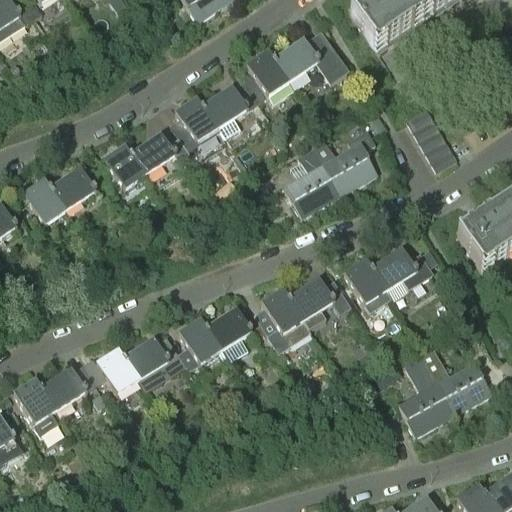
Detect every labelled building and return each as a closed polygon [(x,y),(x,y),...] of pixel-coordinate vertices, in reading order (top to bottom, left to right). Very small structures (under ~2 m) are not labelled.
[(56,0),(31,0),(39,12),(56,0)] [(127,15),(116,0),(108,5),(119,21),(127,15)] [(232,5),(228,0),(179,0),(178,2),(196,29),(232,5)] [(424,28),(405,0),(372,0),(372,1),(372,2),(365,6),(365,5),(357,10),(358,12),(351,17),(351,16),(349,17),(377,60),(424,28)] [(405,0),(424,28),(466,0),(405,0)] [(0,4),(0,46),(23,32),(18,24),(19,23),(17,20),(16,20),(4,2),(0,4)] [(33,10),(27,14),(34,25),(40,21),(33,10)] [(303,48),(274,67),(288,89),(316,70),(333,95),(349,84),(319,39),(304,50),(303,48)] [(249,79),(239,86),(241,89),(254,108),(264,101),(265,104),(267,103),(270,108),(291,94),(288,89),(274,67),(268,58),(245,73),(249,79)] [(200,111),(199,112),(215,137),(222,148),(239,137),(232,126),(247,116),(255,110),(254,108),(241,89),(231,95),(202,114),(200,111)] [(196,105),(173,120),(179,128),(194,151),(203,164),(224,150),(222,148),(215,137),(199,112),(200,111),(196,105)] [(425,114),(404,126),(411,137),(431,125),(425,114)] [(386,136),(375,117),(367,121),(377,141),(386,136)] [(438,135),(431,125),(411,137),(417,147),(438,135)] [(179,128),(170,134),(178,146),(189,163),(194,171),(203,164),(194,151),(179,128)] [(423,158),(444,146),(438,135),(417,147),(423,158)] [(324,147),(310,155),(338,203),(376,181),(363,158),(374,151),(366,137),(347,149),(351,157),(336,166),(324,147)] [(160,142),(131,162),(145,184),(152,195),(155,198),(175,185),(184,179),(178,170),(189,163),(178,146),(167,153),(160,142)] [(446,148),(444,146),(423,158),(429,168),(450,156),(446,148)] [(124,153),(102,167),(123,198),(130,209),(152,195),(145,184),(131,162),(124,153)] [(300,225),(338,203),(310,155),(297,163),(308,182),(283,197),(300,225)] [(450,156),(429,168),(435,179),(456,167),(450,156)] [(80,176),(50,196),(65,218),(95,198),(92,194),(80,176)] [(65,218),(50,196),(44,187),(22,202),(42,233),(65,218)] [(483,279),(511,259),(511,222),(504,210),(488,221),(487,219),(479,224),(480,225),(473,230),(472,229),(465,234),(465,235),(458,240),(458,239),(456,241),(480,277),(481,276),(483,279)] [(0,212),(0,243),(16,233),(13,230),(12,231),(0,212)] [(428,256),(418,262),(427,276),(437,270),(428,256)] [(401,257),(372,275),(385,297),(402,287),(408,295),(431,281),(427,276),(418,262),(408,268),(401,257)] [(385,297),(372,275),(366,266),(343,281),(363,312),(385,297)] [(57,274),(64,288),(78,280),(70,267),(57,274)] [(318,287),(289,305),(303,327),(333,308),(331,304),(330,305),(318,287)] [(303,327),(289,305),(283,296),(260,311),(276,336),(266,343),(278,361),(310,340),(302,328),(303,327)] [(206,335),(220,357),(226,367),(246,355),(239,345),(251,338),(248,334),(247,335),(236,316),(206,335)] [(176,360),(187,378),(220,357),(206,335),(200,326),(178,341),(186,354),(176,360)] [(423,354),(441,343),(434,332),(417,343),(423,354)] [(153,347),(124,365),(138,387),(144,383),(152,395),(169,384),(162,372),(168,368),(166,364),(165,365),(153,347)] [(419,363),(452,422),(490,400),(475,372),(450,386),(433,355),(419,363)] [(133,390),(138,387),(124,365),(118,356),(95,371),(125,417),(143,405),(133,390)] [(413,443),(452,422),(419,363),(403,372),(420,402),(397,415),(413,443)] [(373,382),(379,394),(400,381),(394,370),(373,382)] [(41,395),(55,417),(86,398),(83,394),(82,395),(71,377),(41,395)] [(12,400),(32,432),(38,442),(55,431),(49,421),(55,417),(41,395),(35,386),(12,400)] [(0,424),(0,453),(14,445),(12,441),(11,442),(0,424)] [(127,461),(123,454),(115,458),(119,465),(127,461)] [(511,511),(511,482),(484,501),(491,511),(511,511)] [(71,495),(65,484),(54,490),(61,501),(71,495)] [(491,511),(484,501),(478,492),(456,507),(459,511),(491,511)]
